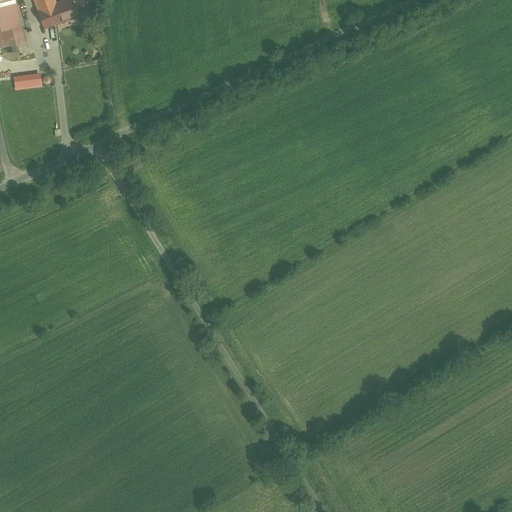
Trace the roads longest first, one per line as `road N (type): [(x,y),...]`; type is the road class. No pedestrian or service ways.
road 1 (unclassified): [(323,511),(96,148)]
road 2 (unclassified): [(96,148),(419,0)]
